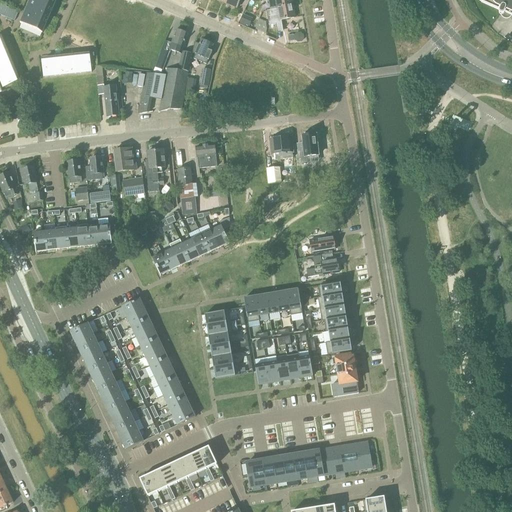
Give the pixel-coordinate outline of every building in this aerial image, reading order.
[(42,34),(48,19),(56,0),(30,0),(24,14),(20,24),(42,34)] [(81,0),(76,11),(91,18),(98,0),(81,0)] [(226,0),(225,4),(236,9),(240,0),(226,0)] [(267,0),(270,11),(272,11),(278,10),(278,9),(292,6),(290,0),(267,0)] [(511,0),(479,0),(479,2),(498,11),(498,12),(498,13),(498,14),(499,14),(499,15),(500,15),(501,16),(502,16),(502,15),(503,15),(504,15),(504,14),(511,17),(511,0)] [(109,1),(100,22),(113,27),(121,6),(109,1)] [(0,4),(0,15),(13,21),(17,12),(0,4)] [(121,6),(113,27),(124,32),(133,11),(121,6)] [(273,15),(267,17),(268,26),(276,25),(276,22),(281,21),(294,18),(292,6),(278,9),(278,10),(272,11),(273,15)] [(243,16),(240,23),(249,27),(252,20),(243,16)] [(145,17),(136,39),(151,46),(148,52),(156,55),(163,39),(157,36),(162,24),(145,17)] [(265,23),(259,21),(256,30),(265,34),(266,30),(265,23)] [(165,41),(161,50),(169,53),(170,53),(171,51),(180,54),(182,48),(183,49),(188,35),(175,31),(171,44),(165,41)] [(193,54),(195,55),(196,55),(194,60),(206,65),(208,60),(208,61),(212,53),(210,52),(212,46),(201,41),(199,45),(195,43),(193,54)] [(192,54),(182,52),(178,71),(188,73),(192,54)] [(152,59),(122,55),(120,67),(150,71),(152,59)] [(77,58),(79,74),(91,73),(91,72),(89,57),(77,58)] [(79,74),(77,58),(76,58),(65,59),(67,75),(77,74),(79,74)] [(55,60),(53,60),(55,77),(57,76),(67,75),(65,59),(55,60)] [(0,75),(13,71),(12,69),(8,60),(0,62),(0,75)] [(43,78),(55,77),(53,60),(42,62),(43,77),(43,78)] [(156,63),(155,68),(162,71),(163,71),(165,66),(156,63)] [(211,71),(202,69),(199,86),(208,88),(211,71)] [(179,72),(167,70),(166,76),(146,74),(138,114),(148,113),(153,91),(163,93),(159,112),(182,110),(185,93),(186,87),(188,73),(182,72),(179,72)] [(17,82),(13,71),(0,75),(0,82),(2,88),(3,88),(17,82)] [(104,86),(98,86),(99,96),(104,95),(105,103),(107,118),(118,116),(117,102),(115,87),(104,88),(104,86)] [(9,104),(25,98),(22,88),(6,94),(9,104)] [(16,103),(21,117),(30,114),(26,100),(16,103)] [(303,152),(297,153),(299,165),(310,163),(309,157),(318,156),(315,135),(302,137),(303,152)] [(270,141),(272,155),(275,155),(275,161),(292,159),(292,153),(291,138),(270,141)] [(214,146),(196,148),(198,170),(217,167),(214,146)] [(131,149),(114,151),(116,173),(136,171),(135,162),(133,163),(131,149)] [(163,151),(155,152),(157,169),(157,174),(165,173),(165,168),(163,151)] [(148,160),(144,161),(147,183),(153,183),(153,181),(158,180),(157,174),(157,169),(155,152),(147,153),(148,160)] [(90,167),(85,167),(87,181),(103,180),(102,174),(103,174),(102,159),(96,159),(95,158),(92,158),(92,160),(90,160),(90,167)] [(69,163),(67,163),(69,179),(70,185),(82,183),(81,177),(79,162),(74,162),(72,161),(69,162),(69,163)] [(25,170),(22,171),(25,185),(27,185),(29,193),(38,191),(36,183),(33,168),(30,169),(29,168),(26,168),(25,170)] [(237,168),(229,168),(231,179),(238,179),(237,168)] [(279,168),(267,169),(268,185),(280,184),(279,168)] [(179,186),(192,185),(191,169),(177,170),(179,186)] [(9,174),(0,177),(0,183),(4,193),(10,190),(12,196),(17,195),(15,189),(15,188),(9,174)] [(120,191),(118,176),(109,177),(111,192),(120,191)] [(142,179),(123,182),(125,197),(144,194),(142,179)] [(192,185),(179,186),(180,200),(197,198),(195,185),(192,185)] [(89,194),(90,205),(111,202),(109,186),(102,187),(103,193),(89,194)] [(88,188),(76,189),(76,195),(77,201),(89,200),(88,188)] [(221,226),(210,231),(219,249),(228,244),(229,245),(229,244),(223,231),(222,230),(229,227),(229,226),(229,219),(219,222),(221,226)] [(18,231),(22,237),(30,232),(27,225),(18,231)] [(87,225),(76,226),(79,248),(90,247),(87,225)] [(88,225),(87,225),(90,247),(100,246),(98,226),(88,227),(88,225)] [(109,225),(98,226),(100,246),(111,244),(111,245),(112,245),(109,225)] [(76,229),(66,230),(68,249),(79,248),(76,226),(76,229)] [(65,227),(55,229),(57,250),(61,250),(68,249),(66,230),(65,230),(65,227)] [(55,231),(44,232),(47,252),(57,250),(55,229),(54,229),(55,231)] [(210,231),(201,236),(209,253),(219,249),(210,231)] [(44,232),(33,233),(35,253),(36,253),(47,252),(44,232)] [(201,236),(191,240),(199,258),(209,253),(201,236)] [(320,253),(334,250),(332,238),(317,240),(318,246),(313,247),(314,254),(320,253)] [(180,267),(189,262),(179,240),(169,245),(180,267)] [(180,240),(179,240),(189,262),(199,258),(191,240),(182,245),(180,240)] [(171,250),(162,254),(170,272),(180,267),(169,245),(171,250)] [(162,254),(151,259),(160,277),(161,277),(160,276),(170,272),(162,254)] [(314,269),(306,271),(307,278),(309,278),(318,276),(338,273),(336,261),(333,261),(332,255),(320,257),(313,258),(314,269)] [(320,298),(317,299),(318,299),(342,295),(340,283),(318,287),(320,298)] [(298,290),(287,292),(291,316),(302,314),(298,290)] [(287,292),(276,294),(279,313),(289,312),(290,316),(291,316),(287,292)] [(276,294),(265,296),(269,315),(279,313),(276,294)] [(342,295),(318,299),(319,310),(344,306),(342,295)] [(265,296),(255,297),(259,322),(258,317),(269,315),(265,296)] [(255,297),(244,299),(248,323),(259,322),(255,297)] [(139,300),(122,308),(126,318),(144,310),(139,300)] [(344,306),(319,310),(321,322),(346,317),(344,306)] [(126,318),(131,328),(149,320),(144,310),(126,318)] [(229,311),(204,315),(206,326),(230,322),(229,311)] [(346,317),(321,322),(324,322),(326,332),(328,332),(347,329),(346,317)] [(131,328),(135,338),(153,330),(149,320),(131,328)] [(230,322),(206,326),(208,337),(227,334),(232,333),(231,323),(230,322)] [(70,332),(70,333),(74,343),(92,334),(87,324),(70,332)] [(328,332),(330,343),(349,339),(347,329),(328,332)] [(135,338),(140,348),(158,339),(153,330),(135,338)] [(92,334),(74,343),(79,352),(97,344),(92,334)] [(227,334),(208,337),(210,348),(229,344),(227,334)] [(162,349),(158,339),(140,348),(145,357),(162,349)] [(351,351),(349,339),(330,343),(332,355),(351,351)] [(97,344),(79,352),(84,362),(101,354),(97,344)] [(212,359),(231,355),(229,344),(210,348),(212,359)] [(162,349),(145,357),(149,367),(167,359),(162,349)] [(84,362),(88,372),(106,364),(101,354),(84,362)] [(213,369),(233,366),(231,355),(212,359),(213,369)] [(339,384),(331,385),(333,397),(358,393),(356,383),(356,382),(352,355),(335,358),(336,365),(335,365),(337,375),(338,375),(339,384)] [(298,359),(301,379),(312,377),(309,357),(298,359)] [(167,359),(149,367),(154,377),(172,369),(167,359)] [(298,359),(287,361),(291,380),(301,379),(298,359)] [(277,363),(280,382),(291,380),(287,361),(277,363)] [(277,363),(266,365),(269,384),(280,382),(277,363)] [(93,382),(111,373),(106,364),(88,372),(93,382)] [(259,386),(269,384),(266,365),(255,366),(259,386)] [(235,377),(233,366),(213,369),(215,380),(235,377)] [(172,369),(154,377),(158,387),(176,379),(172,369)] [(97,392),(115,383),(111,373),(93,382),(97,392)] [(163,397),(181,388),(176,379),(158,387),(163,397)] [(102,401),(120,393),(115,383),(97,392),(102,401)] [(181,388),(163,397),(168,406),(185,398),(181,388)] [(124,403),(120,393),(102,401),(107,411),(124,403)] [(168,406),(172,416),(190,408),(185,398),(168,406)] [(111,421),(129,413),(124,403),(107,411),(111,421)] [(195,418),(190,408),(172,416),(177,426),(194,418),(195,418)] [(116,431),(134,422),(129,413),(111,421),(116,431)] [(134,422),(116,431),(120,440),(138,432),(134,422)] [(125,451),(125,450),(143,442),(138,432),(120,440),(125,451)] [(250,489),(344,473),(371,468),(367,444),(246,464),(250,489)] [(211,453),(208,447),(198,452),(206,470),(207,470),(217,465),(211,453)] [(188,457),(197,475),(206,470),(198,452),(188,457)] [(197,475),(188,457),(179,461),(187,479),(197,475)] [(169,466),(177,484),(187,479),(179,461),(169,466)] [(169,466),(159,471),(167,488),(177,484),(169,466)] [(167,488),(159,471),(149,475),(158,493),(167,488)] [(141,485),(147,498),(158,493),(149,475),(139,480),(141,485)] [(0,509),(4,507),(5,507),(6,507),(7,506),(12,503),(7,492),(0,495),(0,509)] [(365,501),(367,511),(385,508),(384,498),(365,501)]
